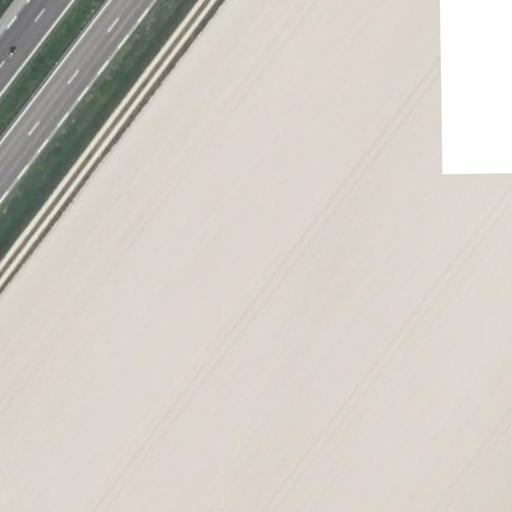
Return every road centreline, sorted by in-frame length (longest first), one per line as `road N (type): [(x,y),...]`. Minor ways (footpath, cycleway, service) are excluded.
road 1 (track): [(207,0),(0,273)]
road 2 (trunk): [(0,169),(130,0)]
